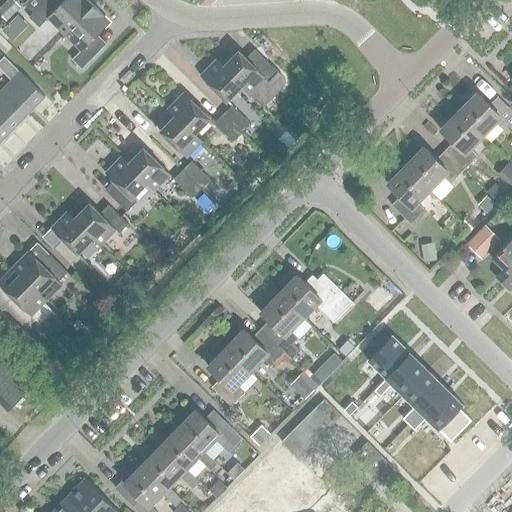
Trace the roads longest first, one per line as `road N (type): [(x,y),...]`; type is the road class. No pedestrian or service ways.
road 1 (tertiary): [(0,496),(310,179)]
road 2 (residential): [(511,377),(310,179)]
road 3 (residential): [(405,80),(334,16),(226,22),(175,14)]
road 4 (residential): [(175,14),(0,191)]
road 5 (tertiary): [(310,179),(405,80)]
